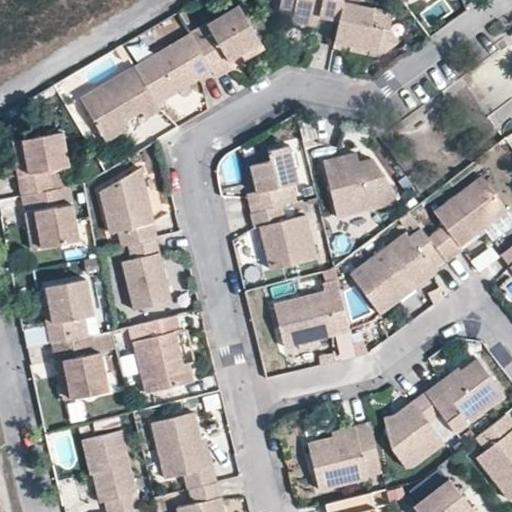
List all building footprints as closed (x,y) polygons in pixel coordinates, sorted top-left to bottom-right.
[(293,10),(319,15),(337,19),(341,0),(281,0),(279,8),(293,10)] [(360,45),(359,50),(375,53),(376,48),(384,50),(398,42),(388,28),(390,14),(366,8),(358,6),(359,0),(358,0),(341,0),(337,19),(332,46),(348,49),(350,42),(360,45)] [(238,53),(260,39),(238,3),(189,33),(211,70),(214,76),(231,66),(226,60),(238,53)] [(317,25),(319,15),(293,10),(292,20),(317,25)] [(179,90),(187,85),(211,70),(189,33),(134,67),(155,105),(179,90)] [(265,46),(260,39),(238,53),(243,60),(265,46)] [(102,136),(119,124),(140,111),(145,120),(159,112),(155,105),(134,67),(80,100),(102,136)] [(190,91),(187,85),(179,90),(183,96),(190,91)] [(124,133),(119,124),(102,136),(105,141),(107,142),(124,133)] [(26,158),(15,161),(22,197),(53,191),(50,171),(66,168),(70,167),(63,133),(23,140),(26,158)] [(11,142),(15,161),(26,158),(23,140),(11,142)] [(255,193),(245,196),(249,213),(281,204),(295,201),(291,184),(297,183),(288,147),(266,152),(268,161),(249,165),(253,179),(255,193)] [(247,157),(249,165),(268,161),(266,152),(247,157)] [(357,163),(355,155),(322,163),(335,217),(353,212),(395,202),(391,190),(371,160),(357,163)] [(70,188),(66,168),(50,171),(53,191),(70,188)] [(131,244),(155,238),(151,223),(153,223),(140,169),(103,192),(112,234),(121,232),(125,246),(131,244)] [(439,221),(423,233),(441,257),(458,245),(456,241),(479,224),(488,236),(511,219),(477,171),(429,207),(439,221)] [(242,183),(245,196),(255,193),(253,179),(242,183)] [(35,214),(42,250),(81,242),(70,188),(53,191),(22,197),(26,216),(35,214)] [(281,204),(249,213),(253,228),(260,226),(271,268),(316,257),(305,213),(284,218),(281,204)] [(353,212),(335,217),(339,232),(357,228),(353,212)] [(407,231),(416,224),(407,212),(398,218),(407,231)] [(32,251),(42,250),(35,214),(26,216),(32,251)] [(407,231),(382,249),(391,261),(379,270),(374,264),(355,279),(380,313),(400,298),(396,293),(404,287),(408,292),(434,273),(431,269),(443,260),(441,257),(423,233),(416,224),(407,231)] [(155,238),(131,244),(134,259),(130,260),(121,262),(133,311),(171,301),(165,279),(160,277),(158,271),(163,269),(155,238)] [(469,263),(477,272),(496,256),(489,247),(469,263)] [(351,273),(355,279),(374,264),(379,270),(391,261),(382,249),(351,273)] [(511,250),(503,258),(511,269),(511,250)] [(351,331),(335,269),(322,272),(324,282),(321,283),(324,293),(272,306),(283,349),(335,335),(341,360),(357,356),(351,331)] [(53,321),(46,322),(51,343),(54,343),(90,335),(86,316),(94,314),(86,277),(46,285),(50,307),(53,321)] [(400,298),(408,292),(404,287),(396,293),(400,298)] [(433,305),(442,298),(438,288),(425,294),(433,305)] [(43,308),(46,322),(53,321),(50,307),(43,308)] [(175,331),(179,331),(175,315),(140,324),(143,339),(133,342),(146,395),(193,383),(188,364),(183,365),(175,331)] [(45,328),(26,332),(29,347),(48,343),(45,328)] [(112,331),(93,335),(98,355),(102,354),(117,351),(112,331)] [(65,361),(73,399),(110,391),(102,354),(98,355),(93,335),(90,335),(54,343),(58,363),(65,361)] [(66,400),(73,399),(65,361),(58,363),(66,400)] [(439,388),(414,407),(417,410),(404,419),(396,420),(386,422),(392,453),(405,470),(414,468),(444,446),(430,427),(444,419),(457,436),(505,400),(478,364),(461,377),(442,391),(439,388)] [(458,373),(439,388),(442,391),(461,377),(458,373)] [(414,407),(396,420),(404,419),(417,410),(414,407)] [(182,475),(185,489),(213,483),(209,467),(205,468),(192,413),(150,423),(163,480),(182,475)] [(511,503),(511,502),(511,424),(507,418),(476,442),(486,454),(478,460),(511,503)] [(354,436),(333,441),(309,447),(320,493),(368,482),(367,479),(382,475),(370,427),(353,431),(354,436)] [(331,436),(333,441),(354,436),(353,431),(331,436)] [(97,475),(104,502),(106,511),(123,511),(142,508),(123,432),(81,442),(90,477),(92,476),(97,475)] [(98,503),(104,502),(97,475),(92,476),(98,503)] [(473,511),(449,479),(414,506),(417,511),(473,511)] [(220,511),(213,483),(185,489),(190,505),(175,508),(176,511),(220,511)] [(375,511),(371,492),(325,503),(326,511),(375,511)] [(225,502),(227,511),(245,511),(243,499),(225,502)]
